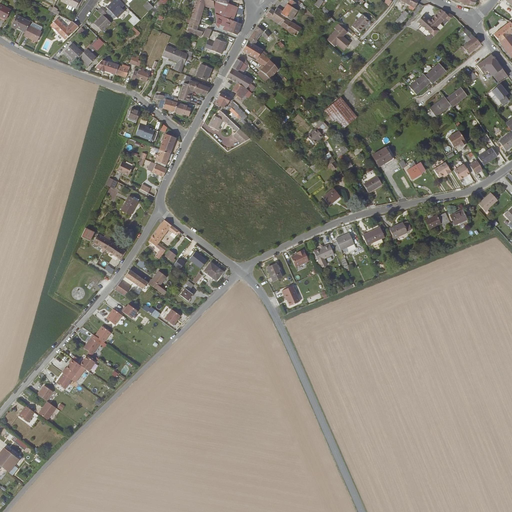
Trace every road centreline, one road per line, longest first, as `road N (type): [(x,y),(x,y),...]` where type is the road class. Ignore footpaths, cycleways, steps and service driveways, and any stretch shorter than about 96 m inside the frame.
road 1 (residential): [(239,272),(6,511)]
road 2 (residential): [(498,175),(474,189),(348,218),(239,272)]
road 3 (secondary): [(239,272),(285,337),(361,511)]
road 4 (residential): [(161,208),(112,283),(0,413)]
road 5 (residential): [(188,137),(134,93),(0,39)]
road 6 (secondary): [(249,9),(188,137)]
